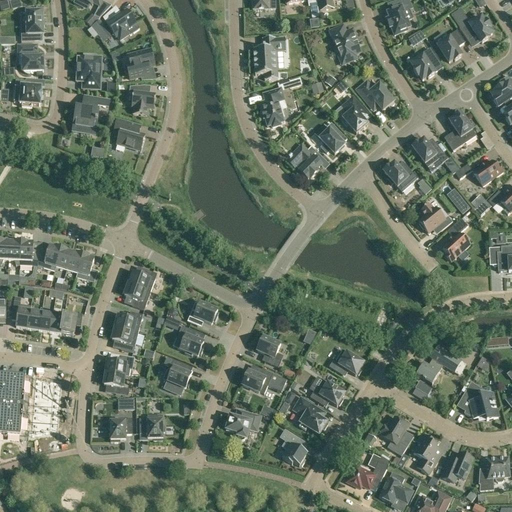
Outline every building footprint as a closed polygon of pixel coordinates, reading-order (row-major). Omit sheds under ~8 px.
[(252,0),(253,12),(269,12),(269,11),(275,11),(275,0),(252,0)] [(285,0),(287,6),(302,4),(301,1),(308,0),(309,8),(310,8),(312,19),(319,18),(316,0),(285,0)] [(318,0),(320,12),(333,9),(331,0),(318,0)] [(412,10),(407,0),(405,0),(388,6),(391,12),(387,14),(390,20),(386,21),(390,29),(391,28),(395,37),(407,32),(406,30),(410,29),(404,13),(412,10)] [(460,11),(451,17),(460,30),(468,42),(473,38),(473,37),(475,35),(482,45),(489,40),(488,38),(492,35),(489,31),(491,30),(486,23),(484,24),(481,19),(470,26),(469,25),(460,11)] [(91,28),(99,20),(104,15),(97,12),(95,15),(87,24),(91,28)] [(136,25),(127,12),(107,25),(116,38),(117,37),(120,41),(129,35),(127,31),(136,25)] [(43,13),(27,13),(27,30),(21,31),(21,44),(34,43),(34,36),(43,36),(43,13)] [(346,34),(343,27),(330,33),(336,48),(335,49),(342,67),(357,60),(355,56),(361,54),(357,45),(358,44),(353,31),(346,34)] [(100,40),(108,33),(103,28),(96,34),(100,40)] [(449,40),(438,48),(449,64),(453,61),(454,63),(462,58),(455,49),(458,47),(459,48),(464,44),(457,33),(448,39),(449,40)] [(285,40),(275,40),(262,40),(262,41),(263,50),(253,51),(255,77),(264,76),(265,82),(278,81),(276,53),(286,53),(286,40),(285,40)] [(28,76),(30,76),(30,73),(43,73),(43,70),(45,70),(45,62),(43,62),(43,59),(36,59),(36,55),(37,55),(37,47),(19,48),(19,56),(24,56),(24,60),(23,60),(23,66),(20,66),(21,69),(22,71),(23,73),(25,75),(28,76)] [(422,58),(411,65),(415,70),(413,71),(418,78),(419,77),(422,82),(427,79),(428,81),(435,76),(429,67),(431,65),(432,66),(438,62),(430,50),(421,56),(422,58)] [(154,67),(150,52),(128,57),(130,66),(126,67),(130,81),(150,76),(149,69),(154,67)] [(100,91),(102,59),(95,58),(94,58),(93,57),(87,57),(86,58),(85,58),(84,58),(84,59),(78,59),(77,83),(83,84),(82,90),(100,91)] [(511,100),(511,101),(511,84),(511,83),(508,78),(499,83),(502,87),(495,92),(496,93),(491,96),(494,101),(493,102),(498,109),(511,100)] [(301,86),(300,80),(288,84),(290,90),(301,86)] [(15,88),(14,104),(20,104),(20,106),(21,106),(22,106),(22,109),(32,109),(32,106),(39,107),(40,107),(40,106),(40,101),(41,101),(42,95),(41,95),(41,90),(42,89),(40,89),(34,89),(35,83),(16,82),(15,88)] [(374,91),(367,83),(356,92),(373,113),(379,109),(383,113),(388,108),(390,110),(395,106),(393,104),(394,104),(386,94),(387,92),(383,87),(381,88),(380,86),(374,91)] [(348,89),(343,84),(336,90),(341,95),(348,89)] [(116,85),(108,85),(108,93),(115,93),(116,85)] [(144,95),(145,87),(130,88),(129,95),(133,95),(132,108),(134,109),(133,116),(147,117),(148,110),(154,111),(156,96),(144,95)] [(285,101),(281,90),(263,96),(265,103),(261,104),(260,104),(263,112),(262,113),(264,120),(265,120),(267,128),(268,128),(271,127),(272,129),(281,127),(280,124),(283,123),(284,123),(284,122),(283,119),(284,119),(282,111),(280,111),(278,104),(285,101)] [(76,110),(73,133),(82,134),(82,132),(95,135),(100,108),(108,109),(109,102),(84,98),(82,111),(76,110)] [(346,127),(348,126),(356,136),(367,126),(363,120),(368,116),(353,99),(342,108),(349,115),(341,122),(346,127)] [(465,121),(461,115),(454,119),(454,120),(449,123),(457,135),(446,143),(453,153),(476,138),(469,127),(470,126),(467,120),(465,121)] [(141,152),(145,137),(139,135),(141,128),(118,121),(114,135),(120,137),(117,146),(141,152)] [(329,132),(320,141),(325,146),(321,149),(327,155),(330,152),(335,156),(344,147),(343,145),(347,141),(337,130),(331,125),(327,129),(329,132)] [(442,165),(448,161),(438,148),(433,153),(424,141),(419,145),(419,144),(412,149),(428,169),(439,161),(442,165)] [(317,162),(321,158),(311,148),(307,153),(305,151),(299,157),(295,154),(291,158),(291,157),(289,160),(287,162),(295,169),(296,168),(300,173),(308,181),(309,179),(311,181),(318,173),(317,171),(321,167),(317,162)] [(479,171),(474,175),(483,188),(503,174),(499,167),(497,169),(492,162),(486,166),(479,170),(479,171)] [(402,194),(418,181),(409,171),(404,176),(394,165),(390,168),(383,174),(389,179),(387,181),(392,186),(393,185),(402,194)] [(472,172),(468,166),(461,171),(455,175),(460,181),(472,172)] [(499,192),(488,203),(494,209),(499,203),(510,215),(511,213),(511,190),(510,193),(510,192),(504,198),(499,192)] [(470,210),(463,200),(455,207),(462,216),(470,210)] [(434,211),(429,206),(420,214),(424,219),(419,224),(420,225),(419,226),(423,231),(424,230),(428,235),(437,228),(441,233),(452,224),(448,218),(445,221),(436,210),(434,211)] [(468,228),(461,220),(447,233),(453,239),(447,245),(448,245),(442,250),(448,256),(446,258),(451,263),(470,247),(460,235),(468,228)] [(0,242),(0,266),(2,267),(3,262),(9,262),(10,243),(0,242)] [(21,243),(10,243),(9,262),(15,262),(16,267),(20,267),(21,243)] [(21,243),(20,267),(32,268),(38,269),(40,256),(33,255),(33,244),(29,244),(21,243)] [(40,256),(38,269),(43,270),(55,273),(56,269),(61,250),(54,248),(50,247),(47,258),(40,256)] [(511,273),(511,247),(501,249),(501,254),(497,254),(498,273),(509,272),(509,273),(511,273)] [(72,253),(61,250),(56,269),(67,272),(72,253)] [(83,256),(72,253),(67,272),(77,275),(78,275),(83,256)] [(78,275),(77,275),(76,280),(94,285),(98,273),(91,271),(95,260),(90,259),(83,256),(78,275)] [(133,274),(128,286),(151,294),(157,276),(145,271),(143,278),(133,274)] [(151,294),(128,286),(124,298),(134,301),(132,308),(144,312),(151,294)] [(11,322),(17,323),(16,329),(28,331),(30,313),(30,311),(31,308),(20,307),(21,304),(14,303),(12,315),(12,318),(11,322)] [(196,303),(187,323),(198,328),(201,322),(212,326),(213,324),(215,325),(219,315),(217,314),(218,312),(213,310),(214,308),(206,305),(205,307),(196,303)] [(30,313),(28,331),(39,332),(42,312),(30,311),(30,313)] [(42,312),(39,332),(50,334),(54,314),(42,312)] [(64,318),(62,336),(73,338),(75,328),(81,329),(83,316),(76,315),(65,313),(64,316),(65,316),(65,318),(64,318)] [(54,314),(50,334),(62,336),(64,318),(65,318),(65,316),(64,316),(54,314)] [(118,318),(115,330),(138,336),(143,317),(130,314),(129,321),(118,318)] [(179,341),(181,341),(177,350),(180,351),(185,353),(185,355),(192,358),(193,356),(198,358),(199,356),(201,357),(205,347),(203,346),(204,344),(193,340),(195,333),(184,329),(182,328),(177,339),(179,341)] [(138,336),(115,330),(112,342),(123,344),(121,351),(133,354),(138,336)] [(268,357),(265,364),(278,370),(283,358),(277,355),(281,346),(263,339),(262,341),(260,340),(256,350),(258,351),(257,353),(268,357)] [(461,363),(437,348),(431,359),(433,361),(429,369),(424,366),(417,377),(432,386),(439,375),(438,375),(443,367),(454,374),(459,376),(465,366),(461,363)] [(343,352),(335,364),(333,363),(329,369),(343,377),(346,372),(356,378),(357,376),(358,377),(362,371),(361,370),(364,365),(361,363),(362,362),(357,358),(356,360),(343,352)] [(108,362),(106,375),(124,378),(129,379),(130,372),(133,372),(135,359),(120,357),(119,364),(108,362)] [(183,365),(172,361),(168,359),(165,366),(169,368),(163,381),(173,385),(170,393),(180,397),(183,390),(185,390),(186,388),(188,389),(192,379),(190,378),(191,376),(180,372),(183,365)] [(287,382),(273,376),(262,371),(259,378),(248,373),(247,375),(245,374),(241,384),(243,385),(242,387),(264,396),(268,388),(282,394),(287,382)] [(25,377),(13,376),(12,376),(12,375),(11,375),(11,374),(10,374),(10,375),(9,375),(8,375),(8,376),(0,375),(0,435),(20,437),(25,377)] [(124,378),(106,375),(104,387),(117,389),(116,396),(128,398),(129,391),(123,390),(124,378)] [(32,419),(30,439),(56,433),(57,433),(61,385),(50,383),(49,384),(46,384),(46,382),(35,380),(32,413),(32,419)] [(332,388),(324,382),(316,394),(314,393),(310,399),(324,408),(327,402),(337,408),(338,406),(339,407),(343,402),(342,401),(345,395),(338,391),(339,390),(333,386),(332,388)] [(428,397),(432,390),(420,383),(416,390),(428,397)] [(487,422),(498,419),(492,395),(482,398),(477,395),(480,389),(471,384),(457,408),(465,413),(464,415),(469,418),(477,416),(478,420),(486,418),(487,422)] [(325,415),(301,400),(293,412),(304,419),(300,425),(301,426),(299,428),(305,432),(307,429),(319,437),(322,431),(324,432),(328,426),(326,425),(327,424),(321,421),(325,415)] [(125,411),(134,411),(134,401),(124,402),(125,411)] [(277,411),(270,408),(267,416),(274,419),(277,411)] [(261,419),(238,412),(236,419),(230,417),(229,421),(227,421),(225,423),(225,425),(225,427),(227,428),(226,432),(238,435),(237,438),(238,438),(239,441),(240,442),(242,443),(244,442),(245,441),(246,441),(249,431),(257,433),(261,419)] [(164,429),(163,429),(162,417),(147,417),(147,422),(139,422),(140,436),(148,436),(148,441),(153,441),(153,443),(163,443),(163,434),(164,434),(164,429)] [(385,428),(380,435),(384,437),(383,438),(391,443),(387,449),(401,458),(414,439),(404,433),(408,427),(406,426),(406,425),(403,423),(401,423),(395,419),(389,430),(385,428)] [(110,423),(110,430),(109,430),(109,435),(110,435),(110,444),(120,444),(120,442),(126,442),(126,437),(133,436),(132,420),(125,420),(125,423),(110,423)] [(296,447),(299,441),(285,432),(280,440),(286,443),(282,449),(287,452),(282,460),(292,466),(293,464),(299,468),(300,467),(302,468),(305,462),(304,461),(307,456),(296,449),(296,447)] [(436,450),(438,446),(422,436),(417,444),(420,446),(413,456),(422,461),(417,469),(429,477),(443,454),(436,450)] [(456,478),(464,482),(473,461),(470,460),(469,458),(464,456),(462,456),(459,456),(456,463),(450,461),(442,480),(454,484),(456,478)] [(360,490),(362,487),(369,491),(374,481),(380,484),(390,464),(381,458),(372,476),(355,467),(347,484),(360,490)] [(492,480),(495,480),(496,482),(498,484),(502,484),(503,482),(504,479),(510,479),(508,460),(486,462),(487,483),(481,484),(480,493),(493,492),(493,491),(492,480)] [(439,482),(433,478),(428,485),(435,489),(439,482)] [(407,505),(413,493),(401,488),(402,487),(389,480),(379,500),(392,506),(396,499),(407,505)] [(445,511),(452,500),(437,493),(431,507),(419,501),(414,509),(416,510),(415,511),(445,511)] [(475,511),(476,511),(487,511),(489,507),(478,503),(475,511)]
